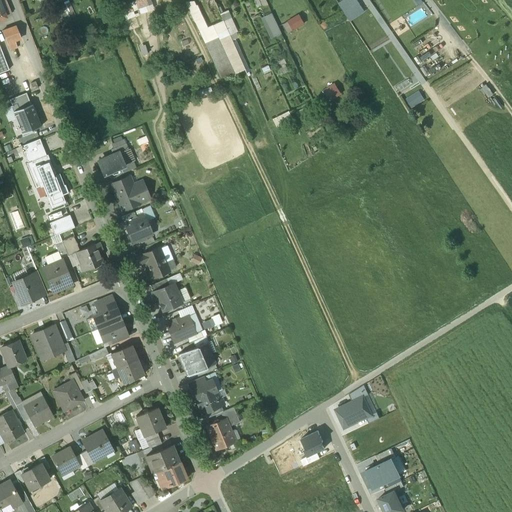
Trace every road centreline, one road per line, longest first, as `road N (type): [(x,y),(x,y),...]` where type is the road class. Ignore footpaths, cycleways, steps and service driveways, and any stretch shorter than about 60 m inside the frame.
road 1 (track): [(361,382),(180,5),(164,0)]
road 2 (residential): [(11,0),(123,280)]
road 3 (track): [(511,207),(366,0)]
road 4 (residential): [(208,480),(319,408),(368,511)]
road 5 (track): [(319,408),(511,287)]
road 6 (residential): [(163,378),(0,465)]
road 7 (residential): [(123,280),(0,330)]
